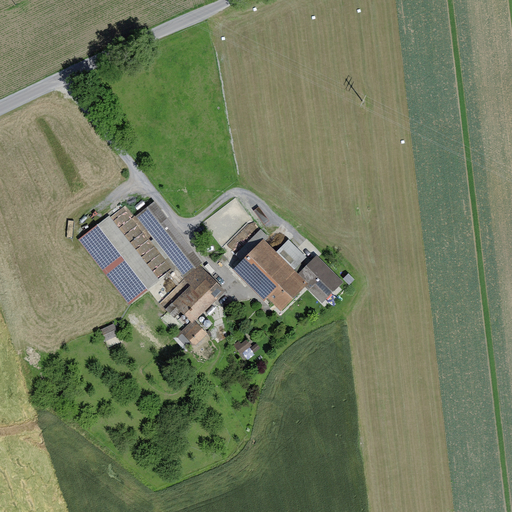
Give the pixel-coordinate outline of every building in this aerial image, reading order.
[(157,206),(140,219),(184,278),(201,265),(157,206)] [(158,281),(109,219),(82,240),(131,302),(158,281)] [(267,241),(239,271),(281,311),(307,284),(309,281),(299,271),(267,241)] [(299,271),(309,281),(307,284),(323,300),(341,281),(314,255),(299,271)] [(195,321),(227,291),(206,269),(174,299),(195,321)] [(102,323),(108,341),(121,337),(116,319),(102,323)] [(243,349),(254,342),(248,333),(237,341),(243,349)]
